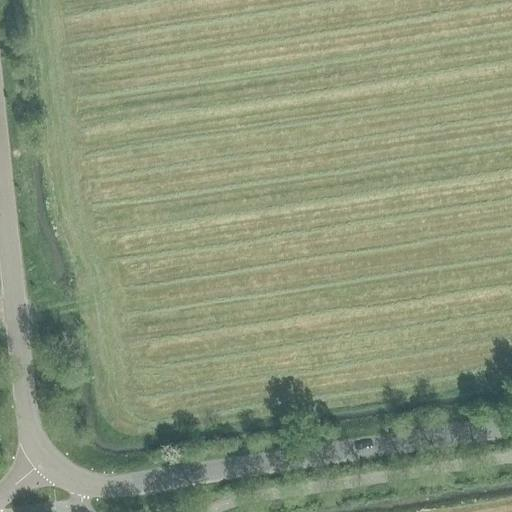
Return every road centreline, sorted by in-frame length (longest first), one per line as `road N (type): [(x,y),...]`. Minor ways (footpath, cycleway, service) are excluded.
road 1 (tertiary): [(84,483),(134,486),(511,425)]
road 2 (tertiary): [(44,461),(26,412),(0,137)]
